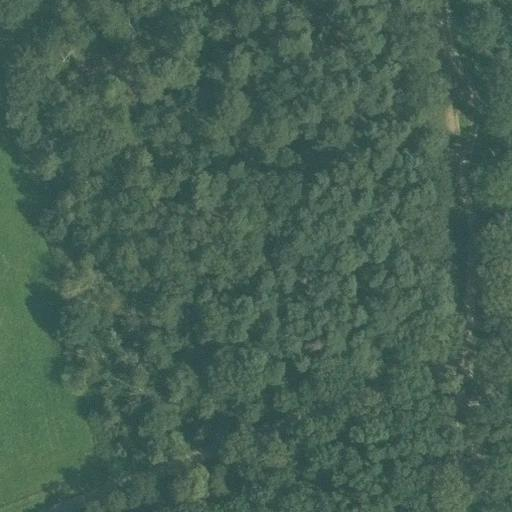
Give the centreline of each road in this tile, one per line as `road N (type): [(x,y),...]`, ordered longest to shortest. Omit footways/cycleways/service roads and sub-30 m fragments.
road 1 (track): [(440,0),(477,511)]
road 2 (unclassified): [(60,511),(420,381),(466,374),(511,383)]
